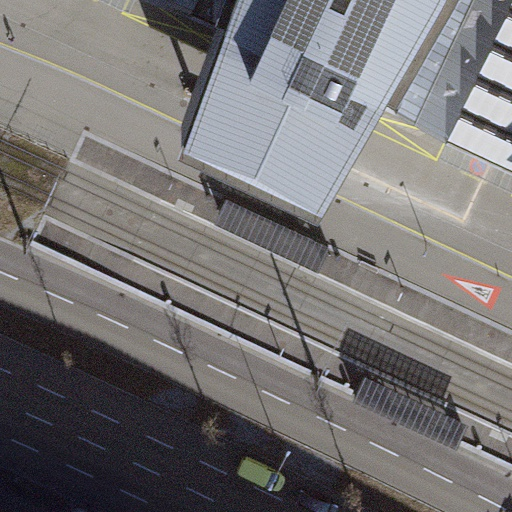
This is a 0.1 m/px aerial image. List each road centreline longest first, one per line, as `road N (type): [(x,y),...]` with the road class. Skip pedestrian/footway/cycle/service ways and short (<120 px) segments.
road 1 (primary): [(497,511),(0,274)]
road 2 (primary): [(0,408),(222,511)]
